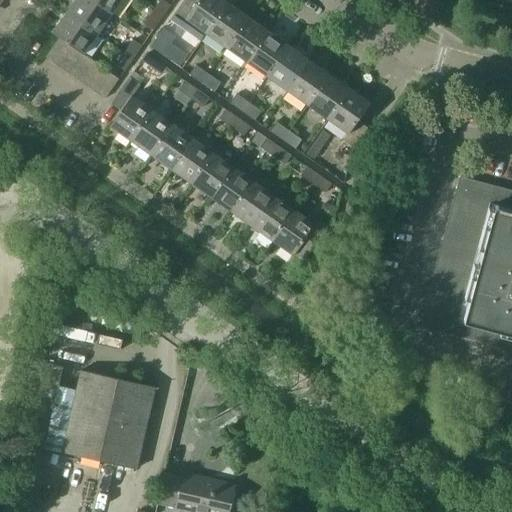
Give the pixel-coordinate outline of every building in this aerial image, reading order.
[(111,14),(91,0),(75,0),(66,13),(96,35),(111,14)] [(120,0),(91,0),(111,14),(120,0)] [(160,19),(169,6),(160,0),(151,13),(160,19)] [(199,42),(205,34),(226,4),(220,0),(183,0),(169,21),(199,42)] [(225,49),(246,18),(226,4),(205,34),(225,49)] [(96,35),(66,13),(52,34),(58,39),(68,46),(77,53),(81,56),(82,55),(96,35)] [(152,31),(160,19),(151,13),(143,25),(152,31)] [(245,63),(267,32),(246,18),(225,49),(245,63)] [(265,77),(287,47),(267,32),(245,63),(265,77)] [(55,64),(68,46),(58,39),(45,58),(55,64)] [(131,60),(141,47),(132,41),(123,54),(131,60)] [(64,71),(77,53),(68,46),(55,64),(64,71)] [(286,92),(307,61),(287,47),(265,77),(286,92)] [(74,78),(88,59),(82,55),(81,56),(77,53),(64,71),(74,78)] [(123,72),(131,60),(123,54),(114,66),(123,72)] [(156,62),(145,55),(140,62),(151,69),(156,62)] [(185,63),(174,55),(169,62),(180,69),(185,63)] [(84,85),(97,66),(88,59),(74,78),(84,85)] [(306,106),(327,75),(307,61),(286,92),(306,106)] [(94,92),(107,73),(97,66),(84,85),(94,92)] [(200,83),(207,74),(195,66),(188,75),(200,83)] [(104,99),(117,80),(107,73),(94,92),(104,99)] [(213,92),(219,83),(207,74),(200,83),(213,92)] [(327,120),(348,90),(327,75),(306,106),(327,120)] [(151,111),(131,97),(139,85),(129,78),(111,104),(120,111),(109,126),(130,141),(151,111)] [(189,99),(196,90),(184,82),(177,90),(189,99)] [(202,108),(208,99),(196,90),(189,99),(202,108)] [(356,122),(368,104),(348,90),(327,120),(347,134),(342,141),(352,148),(366,128),(356,122)] [(241,112),(247,103),(235,94),(228,103),(241,112)] [(253,120),(259,111),(247,103),(241,112),(253,120)] [(230,128),(236,119),(224,110),(217,119),(230,128)] [(150,155),(171,126),(151,111),(130,141),(150,155)] [(242,136),(248,127),(236,119),(230,128),(242,136)] [(281,141),(288,132),(275,123),(269,132),(281,141)] [(170,170),(191,140),(171,126),(150,155),(170,170)] [(330,136),(321,130),(305,154),(313,160),(330,136)] [(294,149),(300,140),(288,132),(281,141),(294,149)] [(270,156),(277,147),(264,139),(258,148),(270,156)] [(190,184),(211,154),(191,140),(170,170),(190,184)] [(283,165),(289,156),(277,147),(270,156),(283,165)] [(210,198),(231,168),(211,154),(190,184),(210,198)] [(318,176),(305,167),(298,176),(311,185),(318,176)] [(231,212),(252,183),(231,168),(210,198),(231,212)] [(323,193),(329,184),(318,176),(311,185),(323,193)] [(511,191),(458,177),(417,328),(511,353),(511,191)] [(251,227),(272,197),(252,183),(231,212),(251,227)] [(272,241),(293,211),(272,197),(251,227),(272,241)] [(303,261),(326,228),(316,221),(312,225),(293,211),(272,241),(292,256),(293,254),(303,261)] [(38,483),(64,367),(33,360),(0,504),(0,511),(10,511),(18,478),(38,483)] [(136,469),(154,390),(155,390),(155,388),(80,371),(79,373),(80,373),(62,451),(136,469)] [(227,511),(233,486),(183,475),(182,480),(162,475),(156,505),(175,509),(174,511),(227,511)]
